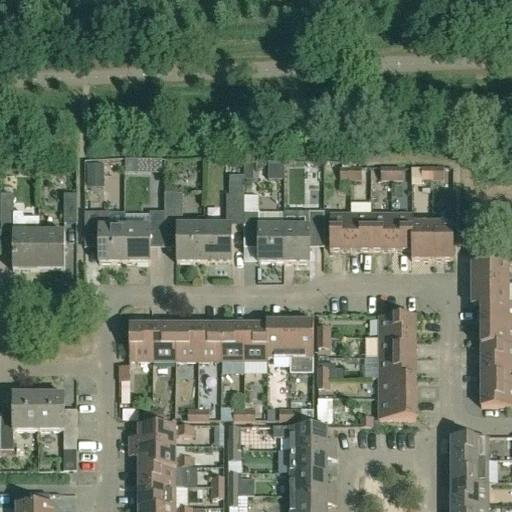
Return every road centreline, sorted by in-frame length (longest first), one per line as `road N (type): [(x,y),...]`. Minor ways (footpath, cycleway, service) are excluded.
road 1 (residential): [(447,429),(446,302),(437,288),(109,302)]
road 2 (residential): [(103,511),(109,371)]
